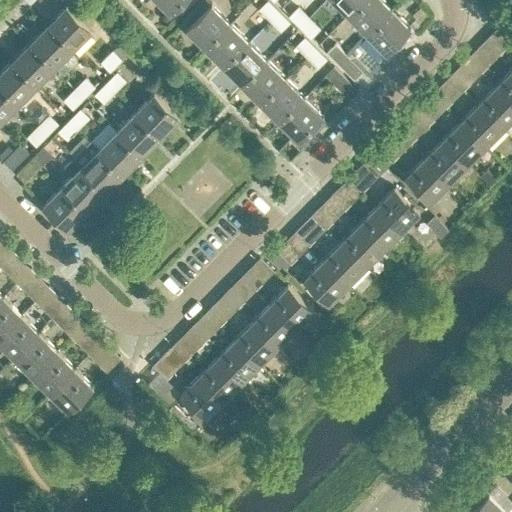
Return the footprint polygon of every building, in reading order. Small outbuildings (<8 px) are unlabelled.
[(159,0),(171,12),(182,0),(159,0)] [(266,0),(260,7),(270,18),(279,9),(269,0),(266,0)] [(334,0),(348,13),(361,0),(334,0)] [(361,0),(348,13),(367,32),(392,6),(386,0),(361,0)] [(186,27),(205,46),(231,20),(212,1),(186,27)] [(66,3),(47,22),(73,47),(92,28),(66,3)] [(290,13),(301,24),(309,16),(298,5),(290,13)] [(392,6),(367,32),(386,51),(411,25),(392,6)] [(279,9),(270,18),(280,28),(289,19),(279,9)] [(309,16),(301,24),(311,35),(320,26),(309,16)] [(205,46),(224,64),(249,39),(231,20),(205,46)] [(47,22),(29,40),(55,66),(73,47),(47,22)] [(485,38),(500,52),(506,46),(491,31),(485,38)] [(296,44),(307,54),(316,46),(305,35),(296,44)] [(224,64),(242,83),(268,57),(249,39),(224,64)] [(29,40),(11,59),(36,84),(55,66),(29,40)] [(327,50),(337,61),(346,52),(335,41),(327,50)] [(316,46),(307,54),(318,65),(326,57),(316,46)] [(102,60),(110,68),(121,57),(113,49),(102,60)] [(467,55),(467,56),(482,70),(488,64),(473,49),(467,55)] [(359,65),(346,52),(337,61),(354,77),(363,69),(359,65)] [(242,83),(261,101),(286,75),(268,57),(242,83)] [(11,59),(0,69),(0,85),(18,103),(36,84),(11,59)] [(325,73),(342,90),(351,81),(334,64),(325,73)] [(511,65),(495,83),(511,99),(511,65)] [(449,73),(450,74),(464,88),(470,82),(456,67),(449,73)] [(117,70),(107,81),(115,89),(125,79),(117,70)] [(261,101),(279,120),(305,94),(286,75),(261,101)] [(86,76),(75,87),(84,95),(94,84),(86,76)] [(115,89),(107,81),(96,92),(104,100),(115,89)] [(511,99),(495,83),(477,101),(503,126),(511,117),(511,99)] [(0,85),(0,121),(18,103),(0,85)] [(432,91),(446,106),(453,100),(438,85),(432,91)] [(84,95),(75,87),(65,97),(73,106),(84,95)] [(154,90),(135,109),(161,135),(180,116),(154,90)] [(305,94),(279,120),(298,138),(324,113),(305,94)] [(477,101),(460,119),(485,144),(503,126),(477,101)] [(414,109),(429,124),(435,117),(420,103),(414,109)] [(80,107),(70,118),(78,126),(89,116),(80,107)] [(135,109),(117,128),(143,153),(161,135),(135,109)] [(49,113),(39,123),(47,132),(58,121),(49,113)] [(78,126),(70,118),(59,129),(68,137),(78,126)] [(460,119),(442,137),(467,162),(485,144),(460,119)] [(396,127),(411,142),(417,135),(402,121),(396,127)] [(47,132),(39,123),(28,134),(37,143),(47,132)] [(117,128),(98,146),(124,172),(143,153),(117,128)] [(442,137),(424,155),(450,180),(467,162),(442,137)] [(90,138),(72,157),(106,190),(124,172),(98,146),(90,138)] [(378,145),(392,160),(399,154),(384,139),(378,145)] [(3,159),(12,167),(29,150),(20,142),(3,159)] [(44,144),(33,155),(42,163),(53,153),(44,144)] [(42,163),(33,155),(16,172),(25,180),(42,163)] [(450,180),(424,155),(406,173),(431,199),(450,180)] [(72,173),(62,183),(87,209),(106,190),(72,157),(64,165),(72,173)] [(348,175),(363,190),(369,184),(354,169),(348,175)] [(87,209),(62,183),(43,202),(69,228),(87,209)] [(394,184),(376,203),(402,228),(420,210),(394,184)] [(330,193),(330,194),(345,208),(351,202),(336,187),(330,193)] [(376,203),(358,221),(384,246),(402,228),(376,203)] [(312,211),(327,226),(333,220),(318,205),(312,211)] [(358,221),(340,239),(366,264),(384,246),(358,221)] [(294,229),(295,229),(309,244),(315,237),(301,223),(294,229)] [(340,239),(322,257),(348,282),(366,264),(340,239)] [(276,247),(291,262),(297,256),(282,241),(276,247)] [(0,261),(0,263),(5,269),(20,254),(13,248),(0,261)] [(348,282),(322,257),(304,275),(330,301),(348,282)] [(17,280),(23,286),(38,272),(31,265),(17,280)] [(241,273),(242,273),(257,288),(263,282),(248,267),(241,273)] [(288,282),(270,300),(295,326),(314,308),(288,282)] [(34,298),(41,304),(55,289),(49,283),(34,298)] [(224,291),(239,306),(245,300),(230,285),(224,291)] [(0,297),(0,332),(22,311),(4,293),(0,297)] [(270,300),(252,318),(278,344),(295,326),(270,300)] [(52,316),(59,322),(73,307),(67,301),(52,316)] [(206,309),(221,324),(227,318),(212,303),(206,309)] [(0,332),(0,341),(14,355),(39,329),(22,311),(0,332)] [(252,318),(234,336),(260,362),(278,344),(252,318)] [(70,333),(76,340),(91,325),(85,319),(70,333)] [(209,335),(194,320),(188,327),(203,342),(209,335)] [(14,355),(32,373),(57,347),(39,329),(14,355)] [(88,351),(94,358),(109,343),(103,336),(88,351)] [(234,336),(216,354),(242,380),(260,362),(234,336)] [(170,345),(185,360),(192,353),(177,338),(170,345)] [(32,373),(50,391),(75,365),(57,347),(32,373)] [(216,354),(198,372),(224,398),(242,380),(216,354)] [(152,363),(167,378),(173,371),(158,357),(152,363)] [(75,365),(50,391),(68,409),(94,383),(75,365)] [(224,398),(198,372),(180,391),(206,416),(224,398)] [(467,511),(503,511),(507,509),(489,491),(467,511)]
